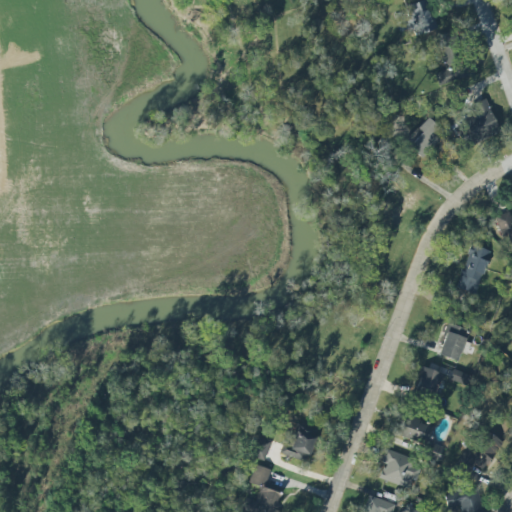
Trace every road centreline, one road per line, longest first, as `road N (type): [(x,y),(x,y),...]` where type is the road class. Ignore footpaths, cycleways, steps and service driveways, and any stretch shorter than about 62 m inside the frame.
road 1 (residential): [(511,161),(467,188),(436,224),(325,511)]
road 2 (residential): [(0,196),(23,213),(135,248)]
